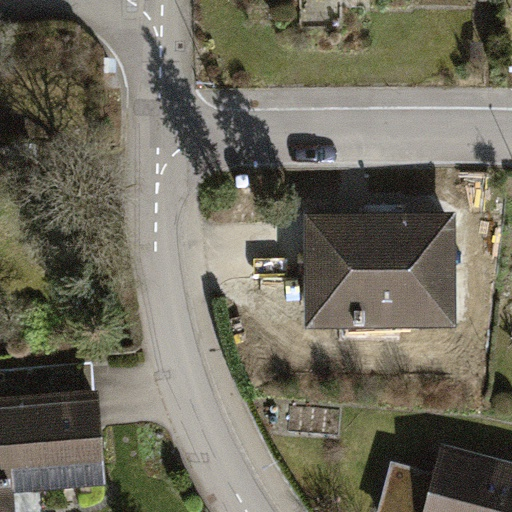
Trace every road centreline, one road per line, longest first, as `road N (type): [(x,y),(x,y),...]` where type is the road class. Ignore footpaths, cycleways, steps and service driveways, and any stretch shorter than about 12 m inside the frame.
road 1 (residential): [(249,511),(178,326),(160,138)]
road 2 (residential): [(160,138),(511,138)]
road 3 (residential): [(160,138),(165,0)]
